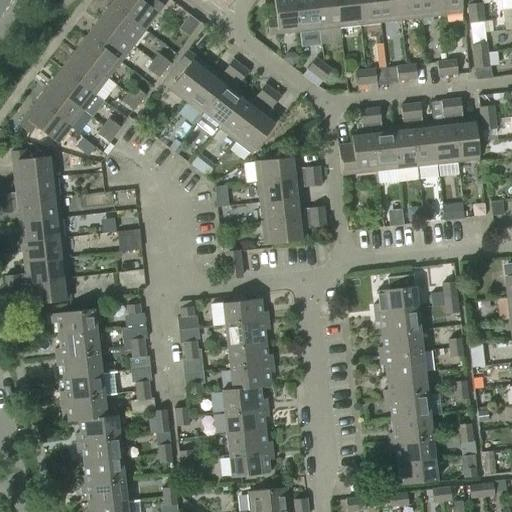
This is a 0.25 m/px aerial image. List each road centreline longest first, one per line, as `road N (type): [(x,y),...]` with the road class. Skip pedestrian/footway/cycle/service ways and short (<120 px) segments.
road 1 (residential): [(319,511),(325,467),(307,276),(343,266)]
road 2 (residential): [(327,103),(511,82)]
road 3 (residential): [(343,266),(511,247)]
road 4 (residential): [(343,266),(327,103)]
road 5 (residential): [(327,103),(231,24),(250,0)]
